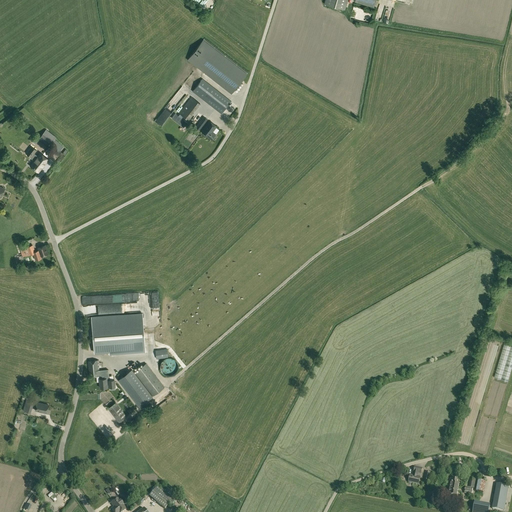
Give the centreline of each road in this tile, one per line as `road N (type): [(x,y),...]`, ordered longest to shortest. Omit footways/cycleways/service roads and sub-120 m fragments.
road 1 (unclassified): [(53,240),(215,153),(238,113),(275,0)]
road 2 (unclassified): [(92,511),(62,465),(81,353),(78,311),(53,240)]
